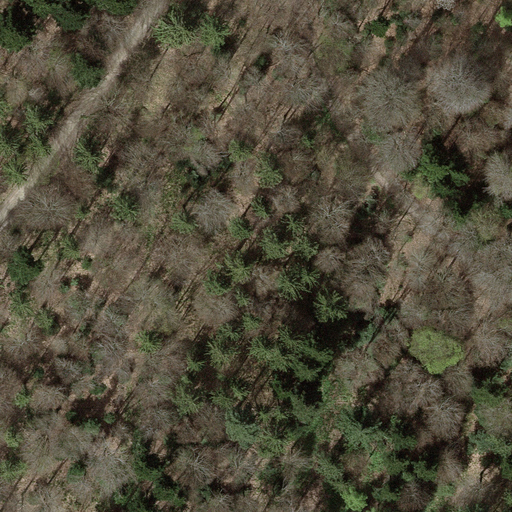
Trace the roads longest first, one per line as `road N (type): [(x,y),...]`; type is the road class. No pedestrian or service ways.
road 1 (track): [(511,290),(403,200),(367,159),(333,102),(298,0)]
road 2 (track): [(160,0),(64,144),(0,221)]
